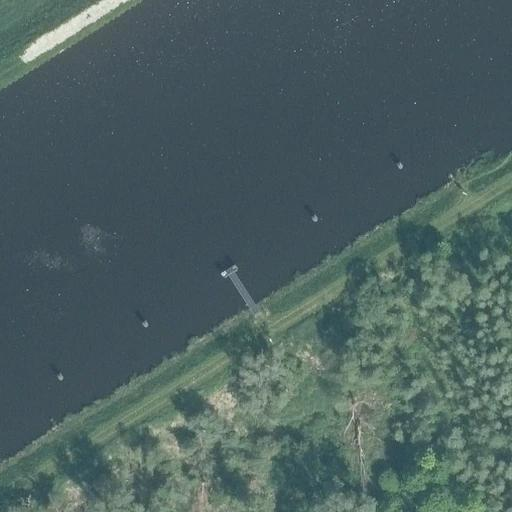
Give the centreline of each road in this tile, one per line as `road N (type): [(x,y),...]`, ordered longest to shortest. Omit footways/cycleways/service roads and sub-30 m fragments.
road 1 (track): [(0,510),(511,194)]
road 2 (track): [(0,67),(106,0)]
